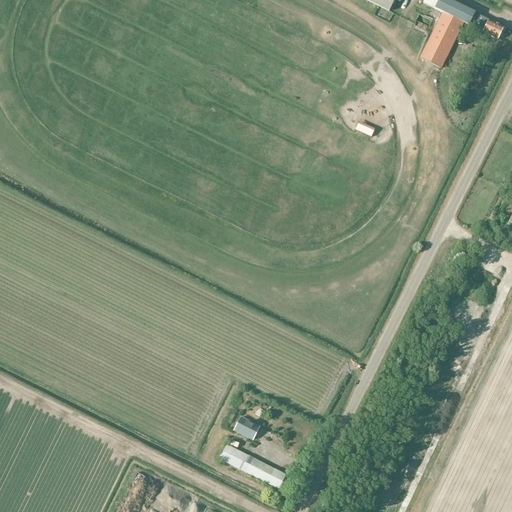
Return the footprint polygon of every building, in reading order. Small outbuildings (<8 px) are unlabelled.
[(364,0),(388,12),(394,0),(364,0)] [(474,14),(446,0),(424,0),(423,3),(434,9),(442,13),(464,24),(468,26),(482,32),(498,40),(498,39),(501,34),(503,28),(474,14)] [(441,69),(464,24),(442,13),(419,59),(441,69)] [(260,427),(240,418),(233,431),(253,441),(260,427)] [(278,490),(286,476),(227,446),(220,460),(278,490)]
